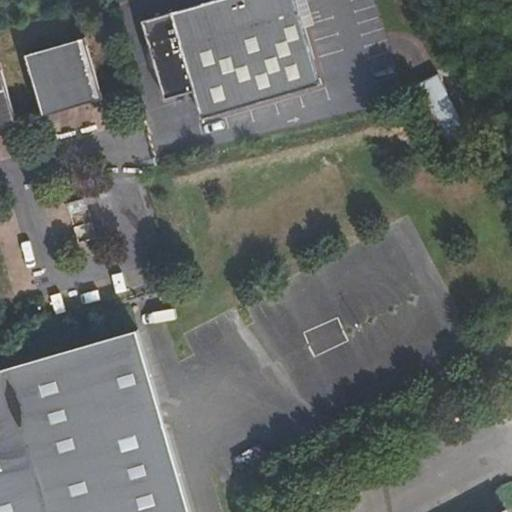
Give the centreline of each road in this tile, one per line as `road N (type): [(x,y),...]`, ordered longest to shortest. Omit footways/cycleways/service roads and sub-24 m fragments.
road 1 (unknown): [(95,149),(319,117),(338,85),(319,0)]
road 2 (unclassified): [(16,176),(95,149),(128,248),(50,271)]
road 3 (unknown): [(511,466),(489,464),(402,511)]
